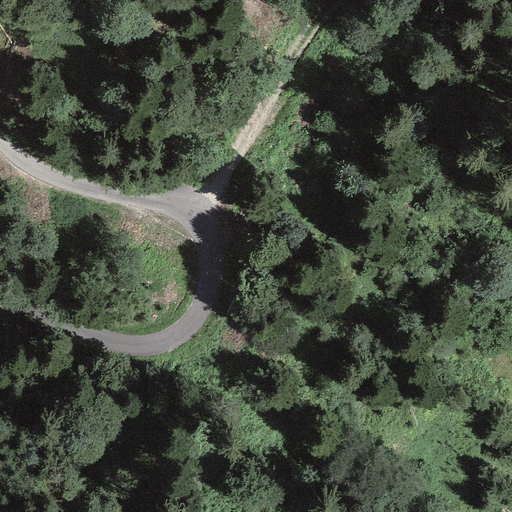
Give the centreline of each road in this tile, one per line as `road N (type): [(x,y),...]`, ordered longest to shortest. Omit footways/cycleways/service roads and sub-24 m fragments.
road 1 (track): [(0,139),(50,172),(177,214),(194,224),(210,255),(194,319),(159,339),(107,336),(0,289)]
road 2 (track): [(177,214),(235,158),(335,0)]
